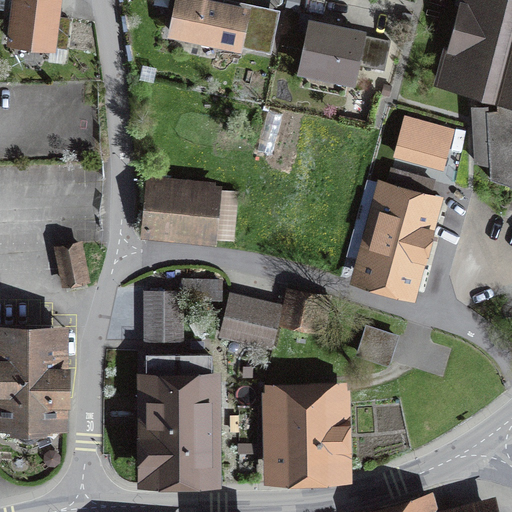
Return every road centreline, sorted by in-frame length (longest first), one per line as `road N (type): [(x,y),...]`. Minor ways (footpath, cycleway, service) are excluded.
road 1 (residential): [(511,372),(447,321),(342,284),(221,262),(123,259)]
road 2 (tertiary): [(495,446),(424,489),(330,504),(117,511)]
road 3 (residential): [(123,259),(122,136),(104,0)]
road 4 (residential): [(86,511),(98,326),(123,259)]
